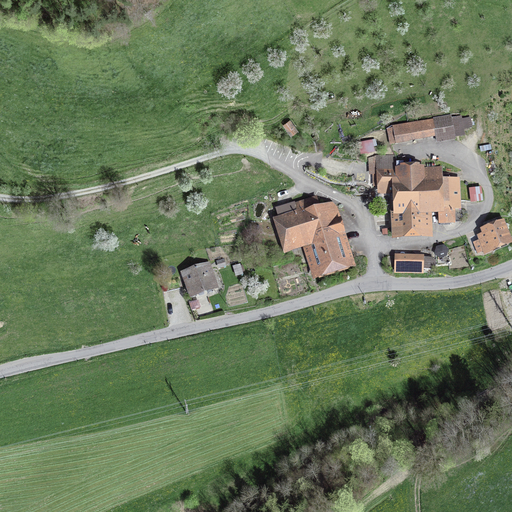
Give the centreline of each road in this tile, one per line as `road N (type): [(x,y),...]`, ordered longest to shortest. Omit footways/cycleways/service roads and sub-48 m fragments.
road 1 (unclassified): [(511,266),(455,282),(354,287),(0,373)]
road 2 (track): [(246,150),(73,195),(0,197)]
road 3 (track): [(418,511),(418,478),(432,447),(511,381)]
